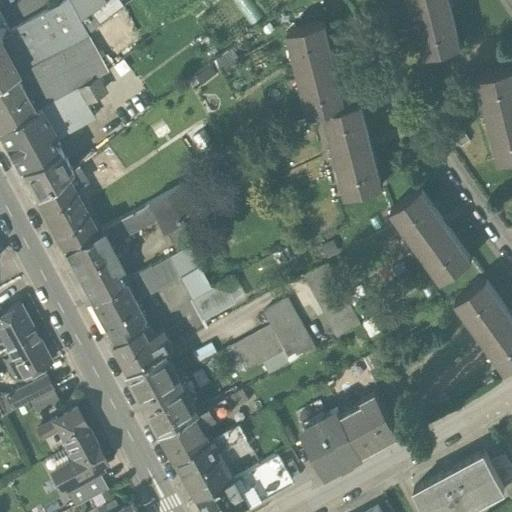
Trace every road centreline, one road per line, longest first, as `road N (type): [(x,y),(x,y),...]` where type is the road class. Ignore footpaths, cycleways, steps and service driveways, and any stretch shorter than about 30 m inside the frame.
road 1 (secondary): [(170,511),(0,202)]
road 2 (residential): [(511,251),(363,50)]
road 3 (residential): [(318,511),(511,400)]
